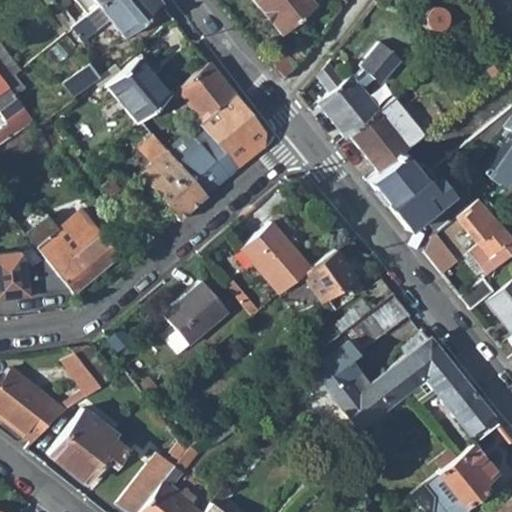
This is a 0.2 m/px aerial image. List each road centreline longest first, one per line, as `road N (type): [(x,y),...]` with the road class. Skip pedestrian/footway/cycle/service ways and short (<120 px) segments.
road 1 (residential): [(0,332),(66,322),(97,308),(300,134)]
road 2 (tertiary): [(511,395),(300,134)]
road 3 (tertiary): [(273,101),(186,0)]
road 4 (residential): [(273,101),(355,0)]
